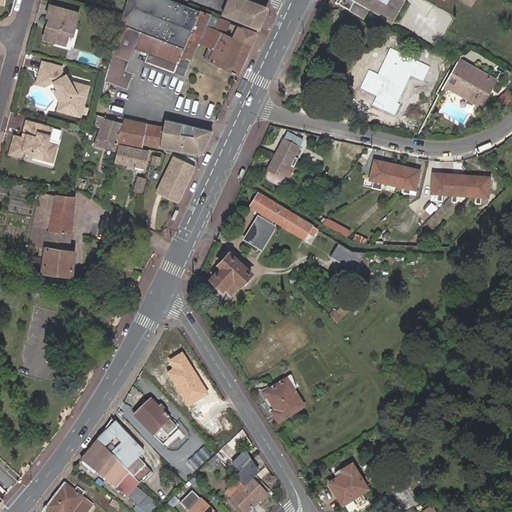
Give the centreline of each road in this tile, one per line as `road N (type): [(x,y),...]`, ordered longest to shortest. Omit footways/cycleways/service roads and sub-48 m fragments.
road 1 (residential): [(511,123),(477,142),(429,148),(253,102)]
road 2 (primary): [(162,292),(88,422),(20,511)]
road 3 (residential): [(162,292),(180,307),(299,496)]
road 4 (primary): [(253,102),(162,292)]
